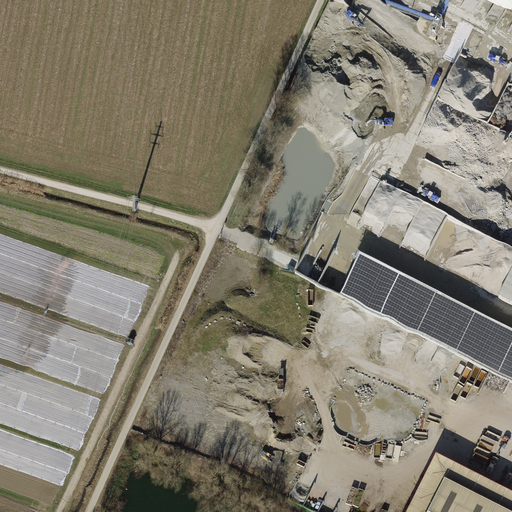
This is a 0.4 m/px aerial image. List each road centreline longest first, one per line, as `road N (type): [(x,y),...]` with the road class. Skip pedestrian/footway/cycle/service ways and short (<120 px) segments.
road 1 (track): [(88,511),(320,0)]
road 2 (unknown): [(511,320),(346,237),(346,202),(372,161),(396,149)]
road 3 (track): [(60,511),(178,249)]
road 4 (track): [(216,229),(0,171)]
road 5 (unknown): [(444,454),(376,466),(348,459),(294,411),(326,370)]
road 6 (unknown): [(396,149),(469,19)]
